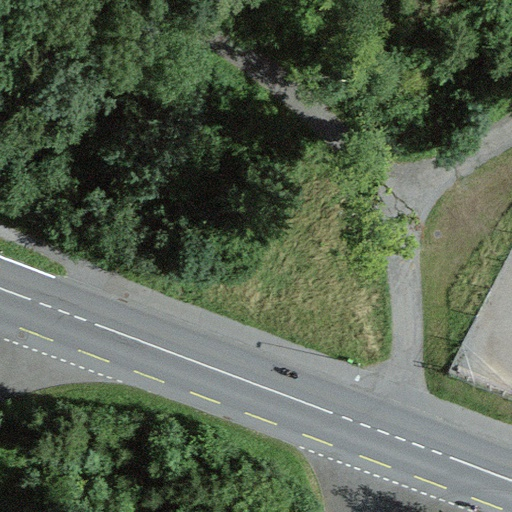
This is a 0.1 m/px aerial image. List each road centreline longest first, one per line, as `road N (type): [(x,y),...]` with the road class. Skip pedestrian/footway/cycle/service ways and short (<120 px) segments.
road 1 (primary): [(511,481),(0,288)]
road 2 (track): [(511,122),(382,189)]
